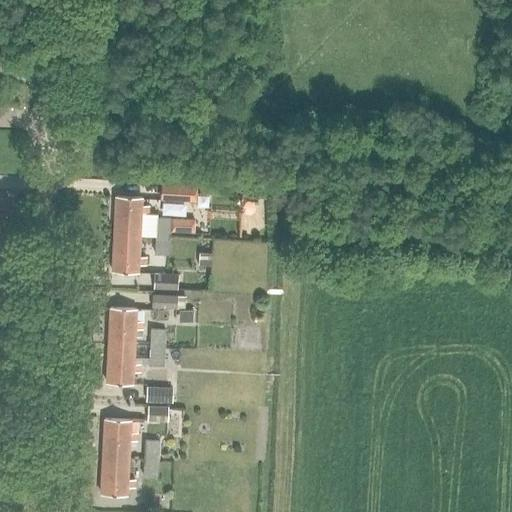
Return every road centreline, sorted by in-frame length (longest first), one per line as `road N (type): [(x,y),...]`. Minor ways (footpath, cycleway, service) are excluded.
road 1 (unclassified): [(31,511),(49,124)]
road 2 (unclassified): [(49,124),(60,0)]
